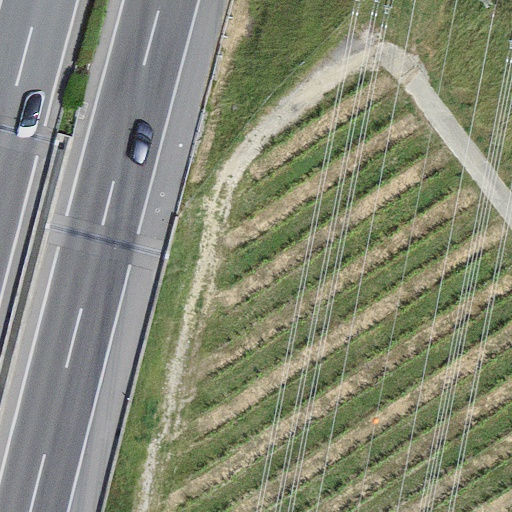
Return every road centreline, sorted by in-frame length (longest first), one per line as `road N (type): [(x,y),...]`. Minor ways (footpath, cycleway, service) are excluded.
road 1 (track): [(143,511),(220,199),(243,157),(289,109),(362,60),(398,64),(511,211)]
road 2 (motorway): [(30,511),(162,0)]
road 3 (motorway): [(40,0),(0,149)]
road 4 (track): [(0,376),(60,511)]
